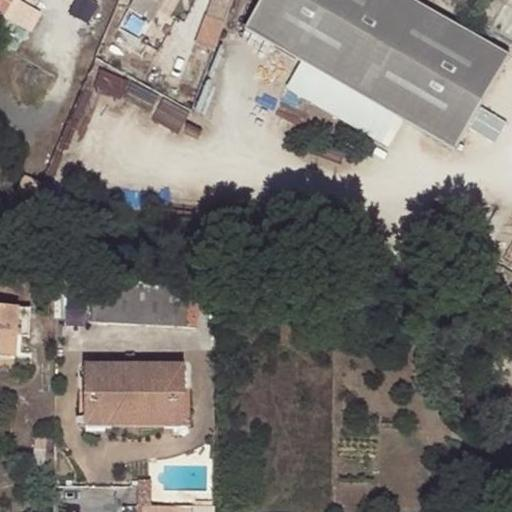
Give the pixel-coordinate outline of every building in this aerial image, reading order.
[(45,11),(23,0),(0,0),(0,13),(35,31),(45,11)] [(164,0),(135,0),(119,32),(140,44),(164,0)] [(503,102),(360,0),(268,0),(236,45),(276,73),(259,96),(349,160),(366,136),(441,189),(503,102)] [(137,292),(137,283),(95,280),(94,290),(137,292)] [(159,284),(137,283),(137,292),(158,294),(159,284)] [(137,309),(137,292),(94,290),(92,323),(137,326),(137,309)] [(158,294),(137,292),(137,309),(137,326),(188,329),(190,295),(158,294)] [(0,357),(17,358),(18,337),(21,308),(0,307),(0,357)] [(21,308),(18,337),(31,339),(32,309),(21,308)] [(85,366),(85,419),(137,420),(137,366),(85,366)] [(137,420),(187,420),(186,366),(137,366),(137,420)] [(85,428),(137,428),(137,420),(85,419),(85,428)] [(137,420),(137,428),(187,428),(187,420),(137,420)] [(437,511),(446,511),(453,482),(439,478),(432,511),(437,511)] [(469,511),(474,490),(453,482),(446,511),(469,511)]
